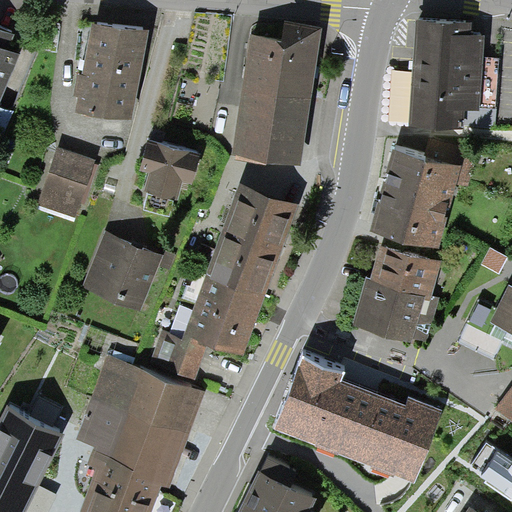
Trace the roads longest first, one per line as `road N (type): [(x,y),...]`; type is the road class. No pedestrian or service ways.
road 1 (residential): [(388,12),(344,215),(203,511)]
road 2 (unknown): [(171,0),(120,198)]
road 3 (residential): [(250,0),(388,12)]
